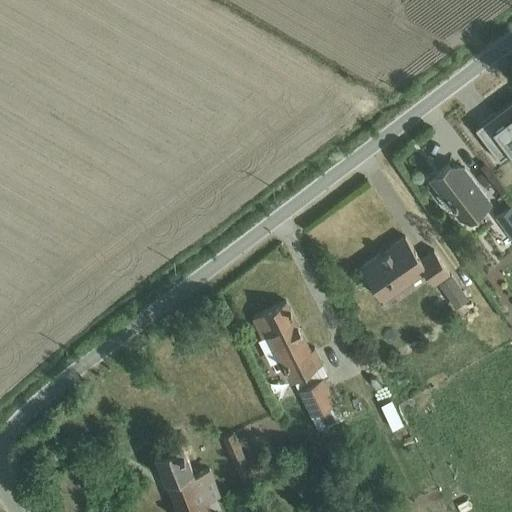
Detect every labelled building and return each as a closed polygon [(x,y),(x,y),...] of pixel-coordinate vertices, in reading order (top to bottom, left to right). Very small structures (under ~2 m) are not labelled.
[(511,99),(475,127),(499,159),(510,151),(511,154),(511,99)] [(449,163),(429,178),(439,191),(435,194),(446,209),(450,207),(459,218),(470,219),(492,202),(464,166),(449,163)] [(511,205),(511,204),(495,216),(511,237),(511,205)] [(405,235),(361,266),(384,300),(424,271),(434,283),(450,272),(434,249),(420,256),(405,235)] [(452,274),(438,283),(455,306),(469,297),(452,274)] [(286,300),(253,316),(263,336),(258,338),(270,363),(282,358),(319,430),(344,417),(324,376),(329,374),(315,346),(310,348),(286,300)] [(448,319),(461,332),(469,324),(457,311),(448,319)] [(391,398),(381,403),(392,428),(403,423),(391,398)] [(234,431),(222,436),(242,481),(254,475),(234,431)] [(182,440),(154,451),(178,511),(209,511),(205,500),(221,494),(210,467),(194,473),(182,440)] [(251,486),(230,496),(237,511),(247,511),(261,505),(251,486)]
